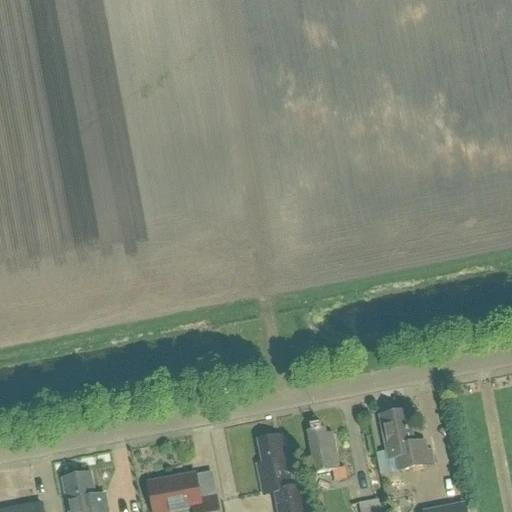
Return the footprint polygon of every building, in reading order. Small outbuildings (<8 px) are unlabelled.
[(414,447),(407,414),(381,419),(390,462),(398,460),(401,473),(433,466),(431,452),(427,453),(425,444),(414,447)] [(328,436),(326,430),(308,434),(313,459),(307,460),(310,477),(333,473),(335,484),(349,482),(347,470),(340,472),(333,435),(328,436)] [(293,490),(283,438),(258,443),(263,465),(258,466),(264,497),(275,495),(278,511),(303,511),(299,489),(293,490)] [(107,511),(104,498),(95,500),(90,476),(63,481),(69,511),(107,511)] [(196,477),(148,486),(153,511),(218,511),(216,500),(201,503),(196,477)] [(360,511),(388,511),(386,500),(359,505),(360,511)]
